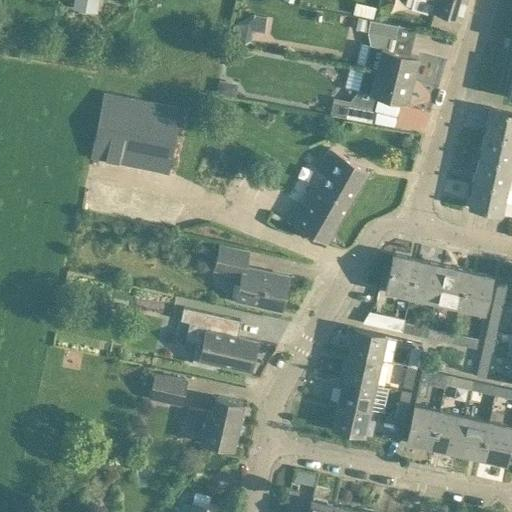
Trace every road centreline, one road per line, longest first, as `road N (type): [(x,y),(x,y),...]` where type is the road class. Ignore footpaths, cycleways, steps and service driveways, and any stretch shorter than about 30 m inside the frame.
road 1 (unclassified): [(267,442),(282,386),(373,230),(414,226)]
road 2 (unclassified): [(511,496),(267,442)]
road 3 (unclassified): [(414,226),(484,0)]
